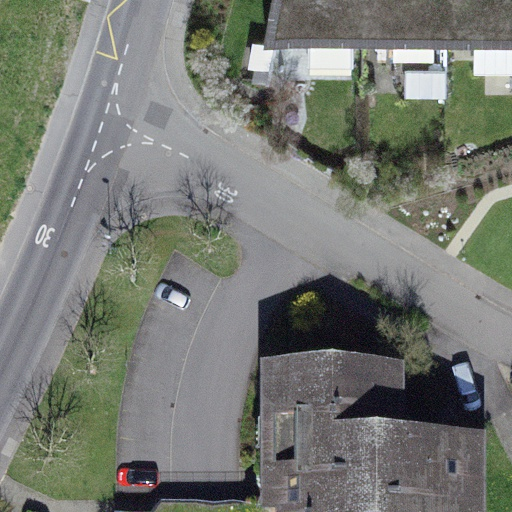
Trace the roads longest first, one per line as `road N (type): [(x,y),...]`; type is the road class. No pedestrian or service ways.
road 1 (residential): [(511,331),(102,122)]
road 2 (residential): [(102,122),(0,367)]
road 3 (residential): [(138,0),(102,122)]
